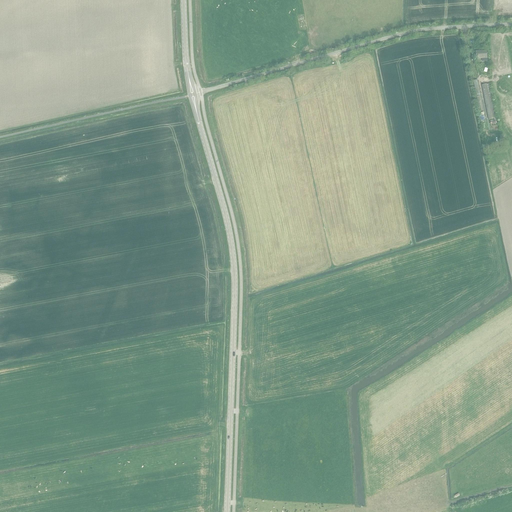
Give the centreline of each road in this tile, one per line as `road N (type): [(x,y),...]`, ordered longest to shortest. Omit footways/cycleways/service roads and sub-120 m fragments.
road 1 (secondary): [(226,511),(233,264),(192,94)]
road 2 (unclassified): [(511,23),(412,31),(192,94)]
